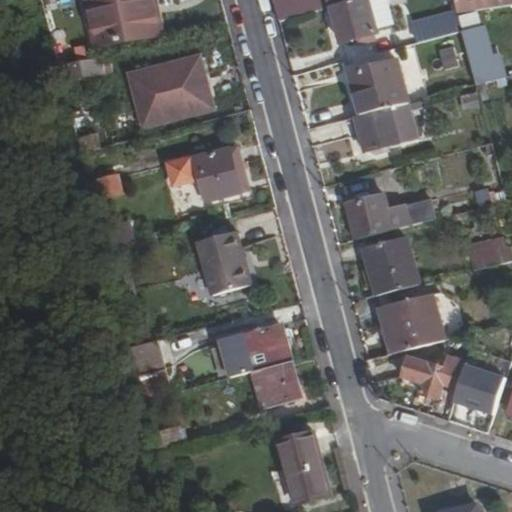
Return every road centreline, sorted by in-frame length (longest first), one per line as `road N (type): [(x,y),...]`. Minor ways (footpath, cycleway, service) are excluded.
road 1 (residential): [(359,420),(248,0)]
road 2 (residential): [(359,420),(511,469)]
